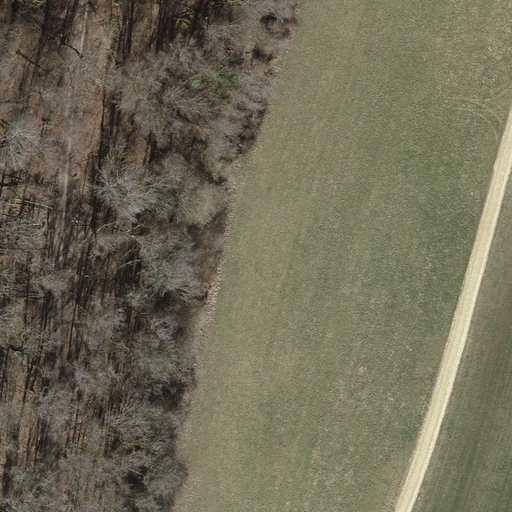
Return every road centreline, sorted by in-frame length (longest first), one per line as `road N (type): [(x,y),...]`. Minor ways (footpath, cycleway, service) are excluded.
road 1 (track): [(53,511),(50,421),(67,133),(89,0)]
road 2 (track): [(511,140),(403,511)]
